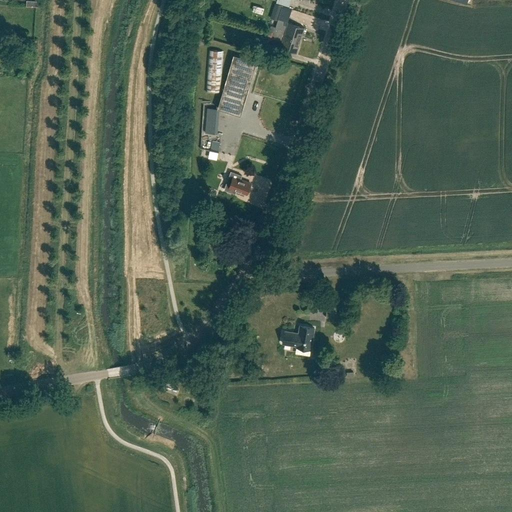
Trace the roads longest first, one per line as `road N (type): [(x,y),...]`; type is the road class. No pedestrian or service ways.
road 1 (track): [(67,382),(58,346),(77,0)]
road 2 (track): [(59,309),(30,258),(37,85),(47,63),(51,0)]
road 3 (unclassified): [(0,393),(166,357),(202,330),(247,268)]
road 4 (unclassified): [(247,268),(278,203),(342,0)]
road 5 (unclassified): [(247,268),(276,275),(511,264)]
